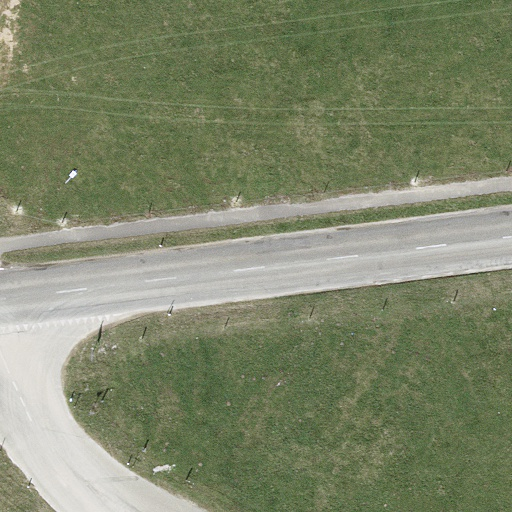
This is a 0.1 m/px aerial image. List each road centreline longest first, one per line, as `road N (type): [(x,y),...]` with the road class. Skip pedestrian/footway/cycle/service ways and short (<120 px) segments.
road 1 (secondary): [(0,301),(511,236)]
road 2 (unclassified): [(0,371),(72,462),(141,511)]
